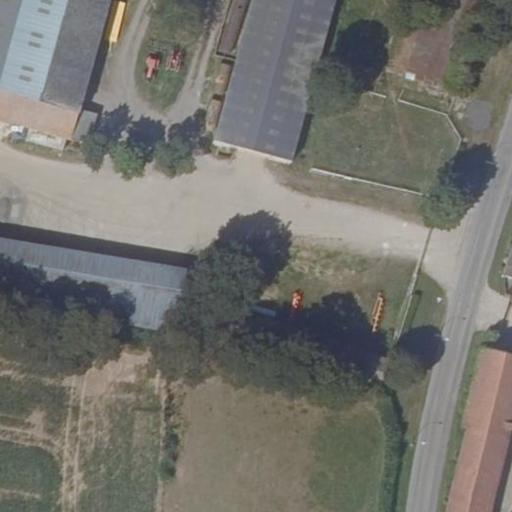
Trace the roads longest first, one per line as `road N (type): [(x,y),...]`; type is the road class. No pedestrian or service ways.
road 1 (track): [(483,261),(0,166)]
road 2 (tertiary): [(511,170),(469,311),(424,511)]
